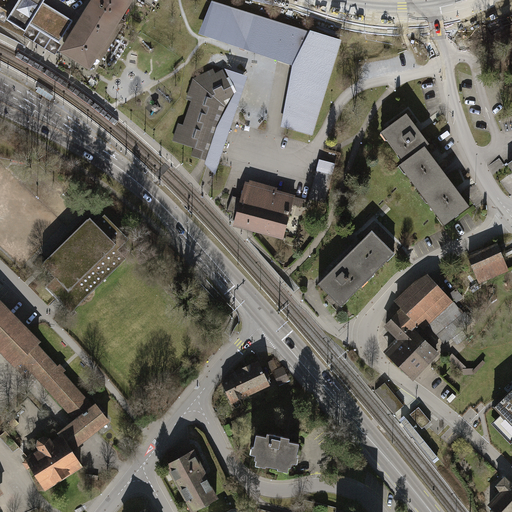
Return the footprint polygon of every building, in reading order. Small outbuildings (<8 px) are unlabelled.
[(20,0),(8,20),(25,31),(29,24),(59,43),(73,21),(43,2),(44,0),(43,0),(20,0)] [(97,0),(65,53),(89,67),(95,57),(101,60),(124,23),(118,19),(130,0),(97,0)] [(335,40),(211,1),(200,33),(270,56),(289,62),(282,129),(311,136),(335,40)] [(0,20),(5,24),(11,14),(1,7),(0,8),(0,20)] [(55,55),(62,45),(30,25),(23,36),(55,55)] [(231,112),(242,102),(227,72),(218,76),(215,71),(194,82),(188,100),(193,102),(187,126),(179,124),(173,142),(197,150),(193,157),(213,164),(219,143),(224,144),(231,112)] [(407,115),(383,133),(405,164),(425,149),(430,145),(407,115)] [(405,164),(401,167),(424,198),(448,179),(425,149),(405,164)] [(334,177),(317,173),(310,201),(326,205),(334,177)] [(448,179),(424,198),(445,226),(469,207),(448,179)] [(294,198),(245,184),(234,224),(283,238),(294,198)] [(93,217),(44,265),(58,279),(48,287),(73,314),(129,259),(120,251),(132,240),(106,214),(98,223),(93,217)] [(394,253),(372,233),(347,258),(369,279),(394,253)] [(511,265),(502,242),(468,257),(477,274),(480,273),(485,284),(511,270),(511,265)] [(347,258),(320,285),(341,306),(369,279),(347,258)] [(463,317),(430,277),(399,303),(405,310),(424,333),(430,328),(446,348),(454,342),(460,349),(471,340),(464,331),(474,323),(467,314),(463,317)] [(0,349),(27,378),(33,372),(77,420),(93,408),(36,344),(38,342),(0,302),(0,349)] [(405,310),(386,329),(400,343),(387,356),(415,382),(444,358),(424,333),(405,310)] [(260,365),(222,383),(232,404),(270,386),(260,365)] [(385,383),(375,391),(394,414),(404,406),(385,383)] [(511,391),(494,409),(501,417),(492,425),(511,445),(511,444),(511,391)] [(27,460),(24,462),(28,468),(31,466),(46,488),(81,466),(71,450),(85,438),(108,421),(96,405),(93,408),(77,420),(71,425),(59,434),(61,437),(52,443),(50,440),(49,438),(47,437),(46,437),(45,437),(43,437),(41,437),(40,438),(39,439),(38,440),(38,441),(37,443),(37,445),(38,447),(38,448),(40,450),(27,459),(27,460)] [(430,422),(418,407),(410,414),(422,429),(430,422)] [(268,439),(257,437),(254,447),(252,447),(249,457),(257,458),(255,467),(267,469),(267,466),(280,469),(279,471),(289,474),(291,468),(293,469),(294,465),(299,466),(301,458),(298,457),(301,445),(291,443),(292,439),(269,434),(268,439)] [(194,451),(167,465),(192,511),(193,511),(219,498),(194,451)] [(511,511),(511,481),(506,477),(496,487),(502,493),(490,506),(496,511),(511,511)]
